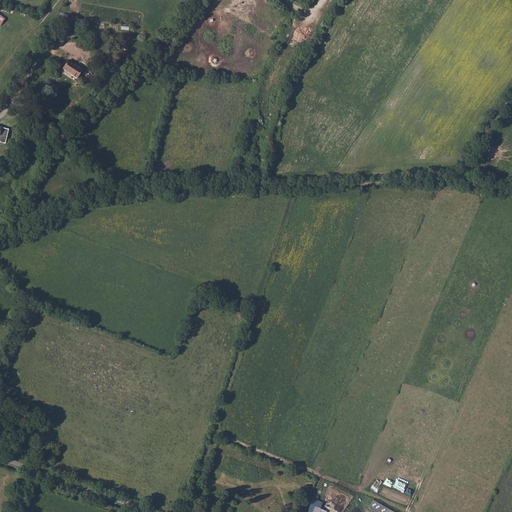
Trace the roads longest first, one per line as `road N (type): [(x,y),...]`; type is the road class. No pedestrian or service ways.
road 1 (track): [(462,180),(102,197),(0,237)]
road 2 (unclassified): [(0,456),(144,511)]
